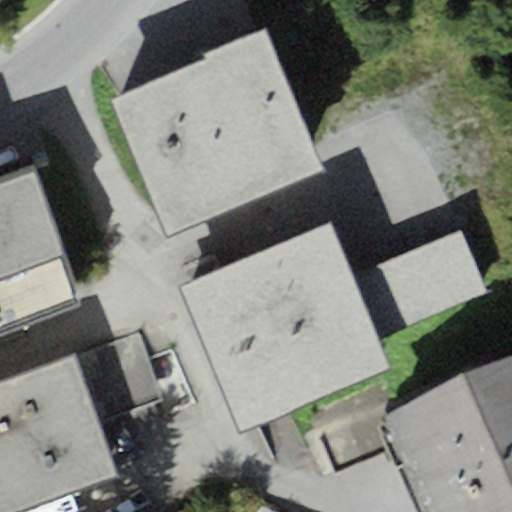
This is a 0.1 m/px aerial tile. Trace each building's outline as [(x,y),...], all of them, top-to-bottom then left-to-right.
[(207,57),(188,65),(245,200),(322,168),(265,33),(262,27),(205,51),(207,57)] [(109,98),(166,234),(245,200),(188,65),(109,98)] [(0,333),(84,302),(36,170),(0,182),(0,333)] [(177,284),(238,430),(390,367),(378,339),(352,275),(329,221),(177,284)] [(352,275),(378,339),(487,294),(461,230),(352,275)] [(72,357),(0,382),(0,511),(2,511),(114,473),(72,357)] [(511,361),(464,382),(511,493),(511,361)] [(387,415),(428,511),(511,511),(511,493),(464,382),(387,415)]
